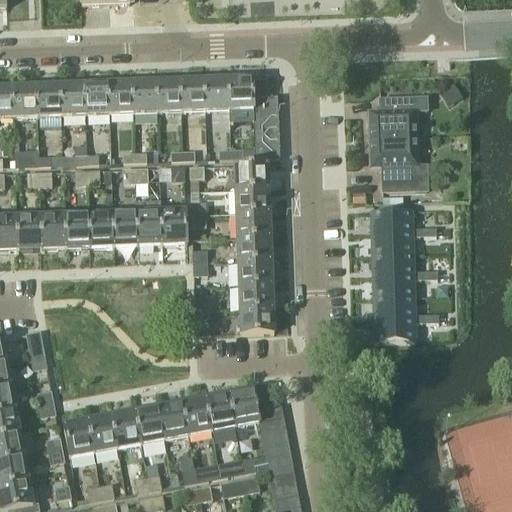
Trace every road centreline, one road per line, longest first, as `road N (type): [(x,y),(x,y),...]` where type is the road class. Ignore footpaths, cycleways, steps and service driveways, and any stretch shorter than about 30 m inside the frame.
road 1 (residential): [(316,511),(303,46)]
road 2 (residential): [(0,58),(176,53)]
road 3 (residential): [(303,46),(437,39)]
road 4 (residential): [(176,53),(303,46)]
